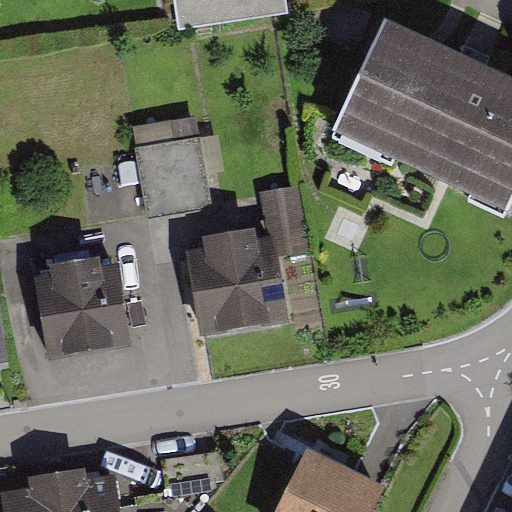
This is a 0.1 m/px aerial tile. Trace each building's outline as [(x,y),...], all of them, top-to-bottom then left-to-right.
[(284,0),(178,0),(183,30),(286,14),(284,0)] [(511,83),(394,29),(342,139),(511,218),(511,217),(511,83)] [(201,132),(137,143),(149,215),(180,212),(212,205),(201,132)] [(203,258),(187,261),(201,346),(290,331),(277,246),(258,249),(257,239),(202,248),(203,258)] [(127,273),(44,281),(52,356),(135,348),(127,273)] [(372,511),(382,492),(365,484),(306,455),(277,511),(372,511)] [(30,494),(2,498),(3,511),(120,511),(116,481),(87,486),(86,479),(29,487),(30,494)]
